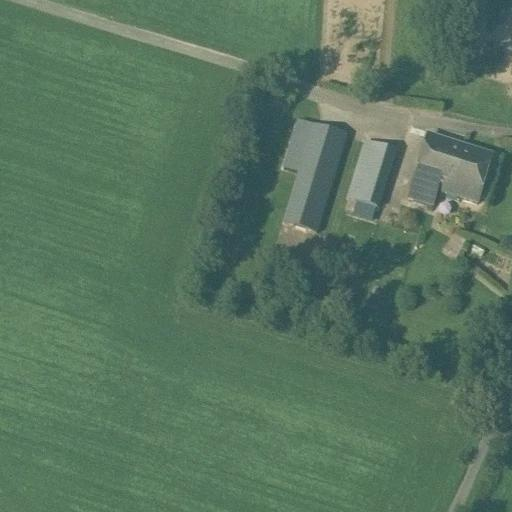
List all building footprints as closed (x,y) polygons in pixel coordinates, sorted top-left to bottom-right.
[(316,236),(347,138),(296,123),(281,170),(297,175),(282,225),(316,236)] [(437,193),(451,145),(427,138),(408,200),(432,208),(437,193)] [(363,143),(345,201),(377,210),(394,153),(363,143)] [(451,145),(437,193),(477,206),(492,158),(451,145)] [(335,273),(351,278),(355,266),(339,261),(335,273)]
